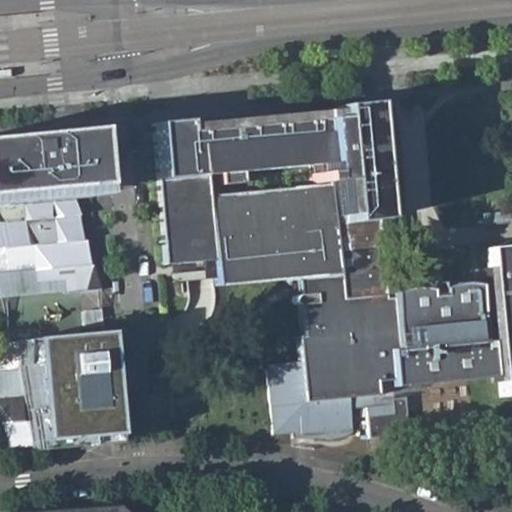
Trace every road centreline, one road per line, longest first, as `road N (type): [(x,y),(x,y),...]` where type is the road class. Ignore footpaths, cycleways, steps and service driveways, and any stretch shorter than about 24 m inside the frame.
road 1 (primary): [(0,87),(173,67),(244,48),(511,21)]
road 2 (residential): [(410,511),(368,497),(228,475),(0,489)]
